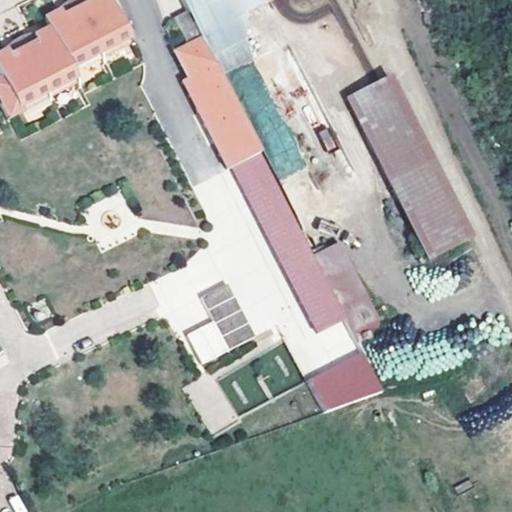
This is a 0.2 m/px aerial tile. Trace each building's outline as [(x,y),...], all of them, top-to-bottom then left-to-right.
[(57,13),(42,21),(47,31),(67,70),(125,40),(104,0),(84,0),(87,5),(60,19),(57,13)] [(58,12),(57,13),(60,19),(87,5),(84,0),(74,0),(72,0),(70,2),(66,3),(63,6),(61,8),(59,10),(58,12)] [(179,0),(186,14),(189,19),(225,0),(179,0)] [(263,3),(261,0),(225,0),(189,19),(194,29),(209,59),(238,43),(242,14),(263,3)] [(186,14),(172,21),(185,48),(172,55),(185,82),(180,84),(224,173),(229,171),(303,317),(332,303),(311,261),(289,217),(258,156),(209,59),(194,29),(189,19),(186,14)] [(4,53),(0,55),(0,81),(1,83),(7,95),(3,97),(0,106),(0,108),(8,123),(19,117),(15,110),(73,79),(71,76),(67,70),(47,31),(31,39),(35,45),(8,59),(4,54),(4,53)] [(5,52),(4,54),(8,59),(35,45),(31,39),(26,40),(24,40),(20,41),(16,42),(13,44),(11,46),(8,49),(6,51),(5,52)] [(125,40),(67,70),(71,76),(129,46),(125,40)] [(73,79),(15,110),(19,117),(76,86),(73,79)] [(393,83),(349,105),(429,267),(473,244),(393,83)] [(337,248),(311,261),(332,303),(349,337),(375,324),(337,248)] [(254,341),(228,279),(198,291),(211,322),(186,332),(198,363),(254,341)]
